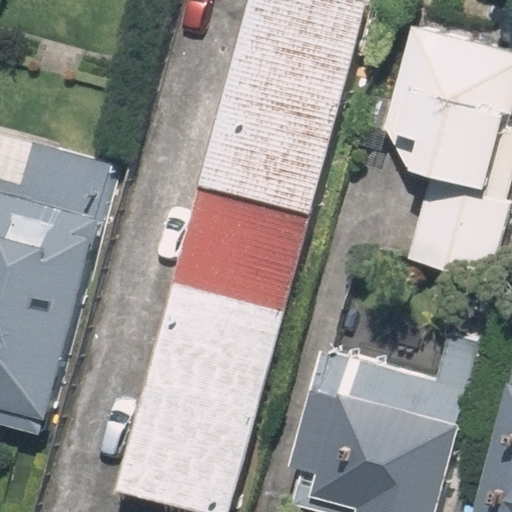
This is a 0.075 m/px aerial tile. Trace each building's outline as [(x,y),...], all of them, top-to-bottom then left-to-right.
[(277,0),(221,183),(326,216),(393,0),(277,0)] [(414,253),(511,281),(511,42),(428,18),(398,121),(424,160),(439,164),(414,253)] [(64,416),(117,215),(112,214),(125,161),(0,126),(0,416),(57,432),(62,415),(64,416)] [(326,216),(221,183),(191,277),(296,310),(326,216)] [(232,511),(296,310),(191,277),(127,479),(231,511),(232,511)] [(455,511),(502,339),(463,329),(451,373),(341,344),(301,492),(368,510),(367,511),(455,511)] [(511,511),(511,461),(498,511),(511,511)]
